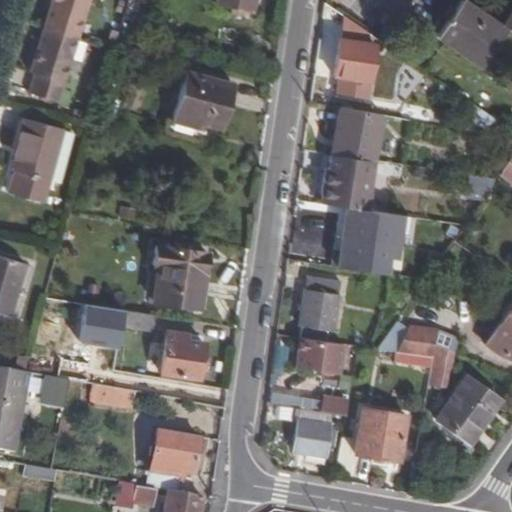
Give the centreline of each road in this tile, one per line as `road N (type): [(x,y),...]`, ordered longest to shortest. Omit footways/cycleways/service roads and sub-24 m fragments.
road 1 (residential): [(241,484),(237,430),(301,0)]
road 2 (residential): [(405,511),(241,484)]
